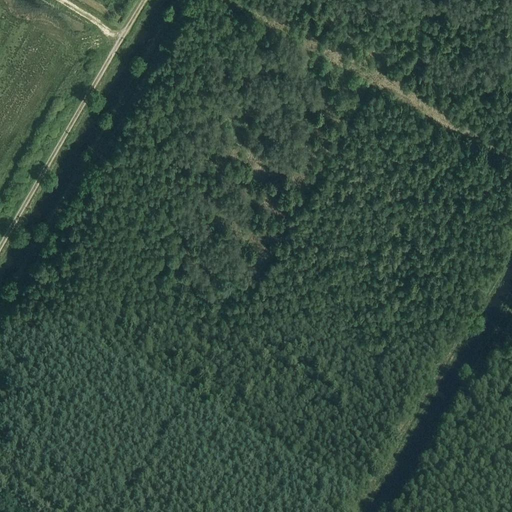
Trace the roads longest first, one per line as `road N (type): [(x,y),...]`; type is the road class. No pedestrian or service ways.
road 1 (track): [(511,245),(356,511)]
road 2 (track): [(0,247),(145,0)]
road 3 (track): [(511,305),(392,511)]
